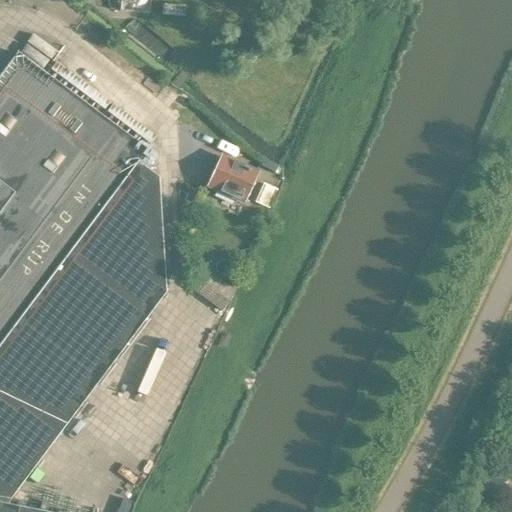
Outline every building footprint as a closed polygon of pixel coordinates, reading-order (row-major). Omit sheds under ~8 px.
[(132,0),(120,0),(120,11),(132,12),(132,0)] [(185,17),(186,7),(162,5),(161,15),(185,17)] [(146,26),(137,38),(166,59),(175,48),(146,26)] [(0,498),(9,500),(66,425),(163,293),(157,178),(136,162),(146,150),(16,53),(0,74),(0,498)] [(244,202),(257,174),(221,157),(208,185),(244,202)] [(265,185),(257,200),(270,206),(277,192),(265,185)] [(202,298),(215,280),(202,271),(189,289),(202,298)]
